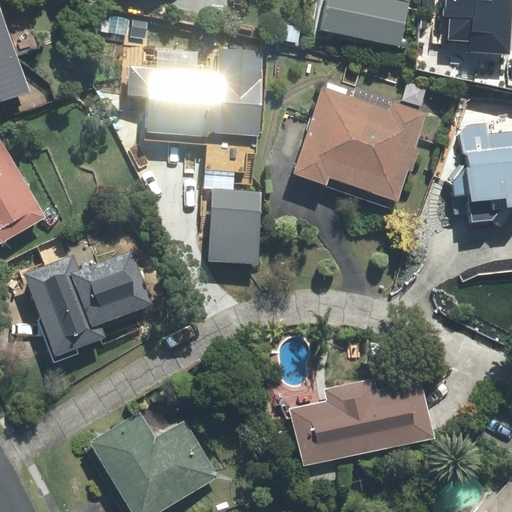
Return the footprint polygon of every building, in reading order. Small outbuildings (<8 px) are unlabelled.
[(396,9),(353,0),(327,0),(320,38),(387,51),(396,9)] [(478,0),(440,0),(438,48),(478,50),(479,39),(499,41),(501,6),(478,5),(478,0)] [(0,44),(0,104),(18,99),(0,44)] [(256,81),(133,74),(131,98),(142,99),(140,134),(253,141),(256,81)] [(411,127),(319,95),(290,179),(382,211),(411,127)] [(511,151),(463,156),(468,220),(506,216),(505,205),(511,204),(511,151)] [(0,243),(35,224),(0,160),(0,243)] [(69,266),(20,282),(47,362),(95,346),(88,327),(143,309),(127,262),(74,280),(69,266)] [(328,411),(286,420),(297,473),(422,448),(411,395),(370,403),(366,388),(325,396),(328,411)] [(135,424),(86,454),(121,511),(157,511),(210,481),(178,427),(148,446),(135,424)] [(511,511),(511,481),(481,511),(511,511)]
